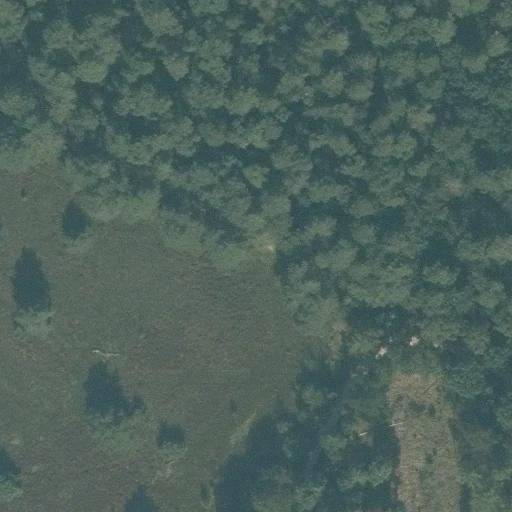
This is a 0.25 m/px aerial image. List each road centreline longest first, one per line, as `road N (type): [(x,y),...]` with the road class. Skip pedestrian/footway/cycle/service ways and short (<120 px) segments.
road 1 (track): [(401,303),(363,299),(95,150),(20,74),(0,37)]
road 2 (track): [(511,102),(401,303)]
road 3 (track): [(282,511),(363,368),(393,337)]
road 4 (track): [(393,337),(429,342),(511,378)]
